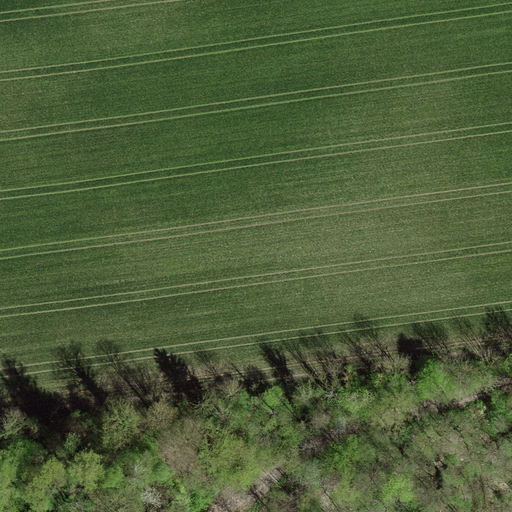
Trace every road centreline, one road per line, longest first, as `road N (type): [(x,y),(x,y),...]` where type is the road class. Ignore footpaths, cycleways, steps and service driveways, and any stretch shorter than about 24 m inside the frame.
road 1 (track): [(0,419),(253,394),(382,371)]
road 2 (track): [(511,380),(333,438),(272,473),(227,511)]
road 3 (track): [(511,354),(382,371)]
